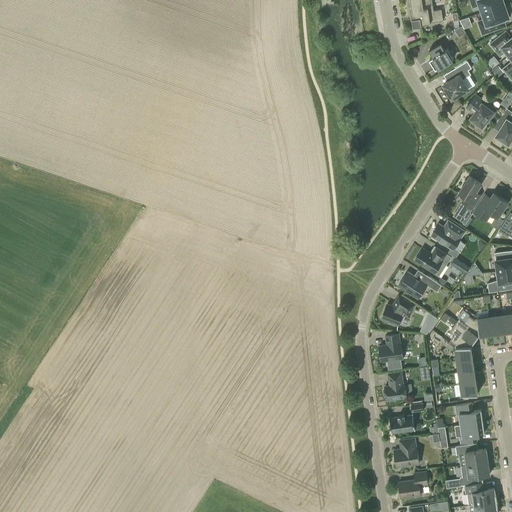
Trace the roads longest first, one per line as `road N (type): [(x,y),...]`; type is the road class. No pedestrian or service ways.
road 1 (residential): [(384,511),(360,350),(363,308),(465,146)]
road 2 (residential): [(465,146),(438,122),(398,59),(384,0)]
road 3 (residential): [(511,468),(497,366),(511,356)]
